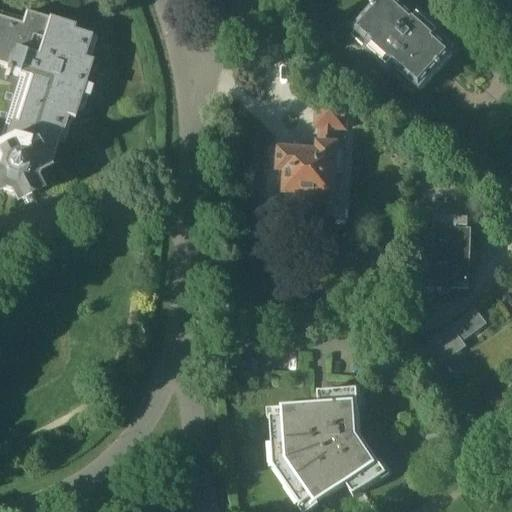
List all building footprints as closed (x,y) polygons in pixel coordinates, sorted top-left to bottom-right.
[(421,91),(453,55),(437,40),(442,34),(419,14),(414,20),(394,2),(395,0),(372,0),(370,3),(376,8),(355,32),(371,47),(366,53),(389,73),(394,67),(421,91)] [(0,154),(8,150),(12,157),(23,161),(32,157),(38,169),(46,164),(51,166),(65,120),(73,123),(91,64),(83,62),(90,39),(72,34),(74,29),(25,14),(23,18),(0,10),(0,154)] [(335,198),(339,130),(321,129),(320,147),(303,146),(303,153),(282,152),(282,154),(276,159),(276,165),(281,170),(281,171),(282,171),(281,173),(288,173),(286,196),(287,196),(286,203),(310,205),(310,196),(335,198)] [(0,188),(3,187),(14,191),(18,198),(30,192),(26,185),(30,173),(38,169),(32,157),(23,161),(12,157),(8,150),(0,154),(0,188)] [(469,291),(470,235),(469,235),(469,218),(466,215),(465,215),(465,214),(429,213),(429,214),(427,214),(424,217),(424,234),(422,234),(421,290),(469,291)] [(453,328),(466,347),(469,345),(466,341),(488,326),(478,311),(453,328)] [(466,347),(453,328),(420,351),(434,371),(467,348),(466,347)] [(306,511),(308,511),(348,485),(357,498),(390,475),(364,437),(360,391),(320,393),(322,409),(272,412),(276,468),(306,511)]
